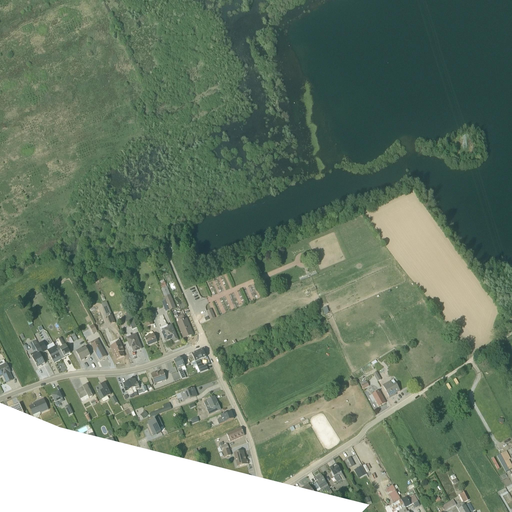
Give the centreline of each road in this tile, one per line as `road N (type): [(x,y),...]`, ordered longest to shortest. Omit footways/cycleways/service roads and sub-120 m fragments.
road 1 (residential): [(205,342),(140,368),(77,373),(0,398)]
road 2 (residential): [(265,496),(421,392)]
road 3 (residential): [(265,496),(246,428),(205,342)]
